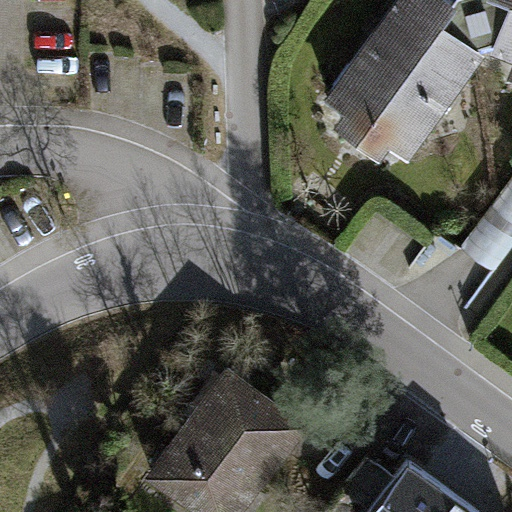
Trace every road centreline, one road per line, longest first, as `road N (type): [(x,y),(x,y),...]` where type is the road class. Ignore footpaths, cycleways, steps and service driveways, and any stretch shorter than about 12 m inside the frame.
road 1 (residential): [(511,434),(341,307),(240,266)]
road 2 (residential): [(188,259),(156,205),(122,175),(0,159)]
road 3 (residential): [(188,259),(134,266),(0,323)]
road 4 (residential): [(245,76),(240,266)]
road 5 (track): [(245,76),(151,0)]
